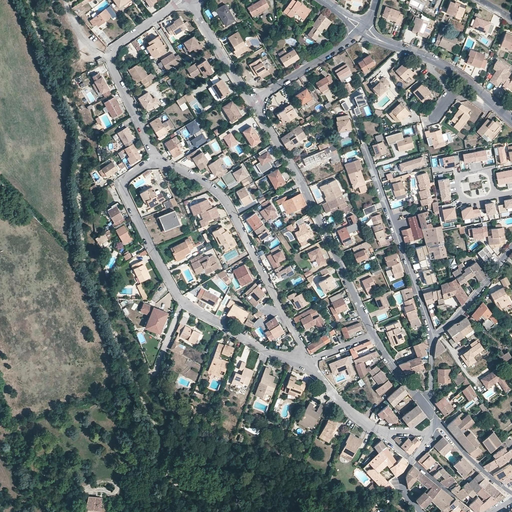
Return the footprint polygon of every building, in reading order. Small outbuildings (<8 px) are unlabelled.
[(113,0),(119,8),(131,0),(113,0)] [(269,6),(265,0),(261,0),(247,8),(252,16),(259,12),(260,14),(263,12),(262,11),(269,6)] [(301,6),(296,3),(292,0),(284,12),(293,18),(296,13),(305,19),(310,11),(302,5),(301,6)] [(81,2),(72,7),(75,11),(84,5),(81,2)] [(460,19),(465,9),(459,7),(458,9),(454,7),(455,4),(451,2),(446,14),(460,19)] [(228,9),(224,4),(216,9),(226,26),(235,20),(232,16),(235,13),(231,7),(228,9)] [(98,27),(111,18),(113,20),(117,16),(110,6),(90,20),(94,26),(96,24),(98,27)] [(400,25),(404,15),(400,13),(401,12),(387,7),(383,16),(397,22),(396,23),(400,25)] [(330,20),(327,18),(321,14),(313,26),(314,27),(308,34),(316,40),(319,35),(317,34),(320,31),(321,32),(324,28),(330,20)] [(175,23),(166,28),(170,35),(173,33),(175,35),(187,28),(180,17),(174,21),(175,23)] [(494,25),(477,18),(473,27),(490,34),(494,25)] [(427,22),(416,19),(415,22),(414,22),(413,22),(413,25),(414,25),(412,32),(418,34),(417,35),(427,38),(431,29),(426,27),(427,22)] [(440,44),(453,49),(457,40),(444,35),(446,31),(442,29),(436,44),(440,45),(440,44)] [(248,49),(237,32),(229,38),(236,50),(234,51),(237,56),(248,49)] [(297,38),(301,45),(305,42),(299,35),(297,38)] [(511,37),(505,35),(501,47),(511,50),(511,37)] [(146,48),(153,58),(166,50),(158,37),(149,43),(150,45),(146,48)] [(194,43),(191,38),(184,43),(189,52),(193,50),(195,53),(203,48),(200,44),(199,45),(196,41),(194,43)] [(139,45),(136,39),(131,42),(135,48),(139,45)] [(301,59),(296,50),(282,58),(288,67),(301,59)] [(471,63),(481,67),(484,68),(487,61),(483,59),(485,55),(471,50),(469,55),(470,55),(469,59),(467,58),(466,61),(471,62),(471,63)] [(182,61),(178,55),(175,57),(173,53),(161,61),(167,71),(182,61)] [(368,53),(362,57),(362,58),(357,62),(362,69),(367,65),(368,66),(374,62),(368,53)] [(254,69),(259,76),(260,76),(262,79),(271,74),(268,70),(267,71),(260,59),(250,65),(252,70),(254,69)] [(501,81),(504,83),(508,77),(511,73),(508,71),(503,68),(505,64),(498,59),(495,63),(493,68),(497,70),(498,71),(496,73),(495,72),(493,76),(493,78),(498,81),(501,81)] [(212,68),(207,60),(198,66),(197,63),(188,69),(193,78),(202,72),(206,78),(213,73),(211,69),(212,68)] [(134,77),(138,83),(141,81),(143,85),(154,78),(151,74),(148,75),(140,63),(128,70),(133,77),(134,77)] [(341,82),(345,80),(349,77),(352,75),(346,65),(335,72),(341,82)] [(413,73),(411,74),(411,75),(406,70),(407,69),(403,65),(394,72),(403,82),(408,78),(411,81),(416,76),(413,73)] [(105,97),(111,94),(110,91),(110,90),(103,77),(101,78),(99,74),(92,77),(95,81),(102,94),(103,94),(105,97)] [(320,90),(326,86),(333,82),(328,74),(325,76),(324,76),(315,82),(320,90)] [(221,76),(211,83),(214,88),(222,100),(232,93),(221,76)] [(498,85),(501,81),(498,81),(493,78),(493,76),(490,80),(498,85)] [(504,83),(502,85),(506,88),(507,87),(508,85),(511,87),(511,78),(511,79),(508,77),(504,83)] [(389,85),(389,83),(385,78),(382,78),(380,80),(381,81),(375,86),(375,85),(371,89),(379,98),(389,89),(387,87),(389,85)] [(347,96),(351,93),(347,84),(342,86),(347,96)] [(428,98),(430,95),(426,90),(422,85),(413,93),(425,107),(431,102),(428,98)] [(312,98),(307,90),(295,97),(301,105),(306,102),(312,98)] [(149,92),(138,98),(146,111),(160,103),(156,97),(153,99),(149,92)] [(195,99),(191,92),(184,97),(186,101),(188,104),(195,99)] [(353,99),(354,100),(355,105),(357,108),(354,109),(356,116),(361,114),(359,107),(367,104),(363,94),(355,97),(355,98),(353,99)] [(115,97),(104,103),(106,107),(102,109),(105,114),(109,112),(112,118),(123,112),(115,97)] [(186,101),(184,97),(177,101),(179,105),(185,102),(186,101)] [(315,103),(312,98),(306,102),(309,106),(315,103)] [(185,102),(179,105),(183,111),(188,107),(185,102)] [(243,118),(233,102),(224,107),(233,123),(243,118)] [(350,109),(345,102),(341,104),(345,111),(350,109)] [(282,118),(281,118),(285,124),(298,115),(291,105),(285,109),(286,110),(285,111),(280,114),(282,118)] [(410,115),(401,105),(389,115),(396,124),(400,123),(410,115)] [(464,106),(461,106),(458,110),(460,111),(452,122),(456,125),(454,128),(460,131),(470,117),(468,115),(470,111),(464,106)] [(374,107),(377,116),(383,111),(374,107)] [(339,132),(352,129),(350,119),(349,120),(348,115),(337,118),(338,122),(337,122),(339,132)] [(172,129),(167,121),(163,124),(159,117),(151,123),(159,136),(157,137),(160,141),(166,137),(164,134),(172,129)] [(194,121),(187,126),(192,135),(195,133),(198,138),(192,141),(196,147),(207,140),(203,134),(206,132),(203,128),(200,130),(194,121)] [(500,128),(494,123),(493,121),(491,123),(487,121),(477,133),(488,143),(493,141),(499,134),(498,133),(501,128),(500,128)] [(300,126),(281,139),(288,149),(289,148),(293,145),(307,136),(300,126)] [(262,141),(253,127),(245,132),(254,146),(262,141)] [(132,141),(135,140),(128,128),(118,134),(127,148),(134,144),(132,141)] [(445,146),(440,130),(429,133),(429,131),(425,132),(429,146),(433,145),(434,149),(445,146)] [(223,137),(230,147),(237,142),(231,132),(227,135),(225,132),(219,136),(220,139),(223,137)] [(390,146),(397,144),(396,140),(398,140),(397,137),(403,135),(402,132),(386,137),(390,146)] [(381,139),(380,135),(376,136),(378,143),(373,145),(377,155),(386,152),(382,140),(382,141),(381,139)] [(397,144),(399,148),(406,146),(407,149),(415,146),(411,136),(404,138),(403,135),(397,137),(398,140),(396,140),(397,144)] [(175,146),(171,140),(165,144),(174,158),(182,154),(180,150),(184,147),(181,142),(175,146)] [(334,143),(327,146),(327,148),(303,158),(306,166),(330,156),(338,152),(334,143)] [(143,159),(134,144),(127,148),(121,152),(123,156),(128,153),(131,158),(128,160),(131,166),(143,159)] [(271,159),(266,149),(259,153),(261,156),(258,158),(261,162),(257,164),(262,173),(272,167),(268,161),(271,159)] [(476,161),(480,160),(480,159),(484,158),(488,157),(486,149),(474,151),(476,161)] [(205,167),(209,165),(201,153),(198,156),(195,151),(187,156),(189,160),(193,157),(198,164),(199,163),(203,169),(205,167)] [(468,160),(476,159),(474,151),(463,153),(465,161),(468,160)] [(460,161),(459,154),(443,157),(445,166),(451,165),(456,164),(455,162),(460,161)] [(345,163),(349,173),(360,168),(362,168),(358,158),(357,159),(356,157),(352,158),(353,160),(345,163)] [(426,164),(423,157),(400,164),(402,171),(426,164)] [(209,165),(205,167),(208,171),(209,171),(211,170),(212,172),(215,176),(217,175),(219,179),(223,176),(229,173),(226,169),(224,170),(221,165),(223,164),(220,158),(209,165)] [(113,163),(103,169),(107,177),(118,171),(113,163)] [(235,173),(233,170),(229,173),(223,176),(229,185),(237,180),(238,182),(249,175),(244,167),(235,173)] [(360,168),(349,173),(354,187),(359,185),(363,184),(362,181),(365,180),(360,168)] [(511,180),(511,169),(497,172),(499,183),(511,180)] [(278,170),(268,176),(276,189),(286,184),(278,170)] [(421,199),(422,205),(425,204),(428,203),(433,202),(429,188),(431,187),(430,183),(431,183),(428,172),(417,175),(420,184),(422,183),(423,189),(421,190),(420,190),(422,199),(421,199)] [(401,175),(390,178),(392,184),(394,183),(396,190),(394,190),(396,196),(407,193),(401,175)] [(440,189),(451,187),(450,181),(449,177),(438,179),(440,189)] [(325,197),(327,202),(327,201),(342,195),(343,195),(335,179),(320,187),(322,191),(323,190),(327,189),(330,195),(326,197),(325,197)] [(473,197),(484,194),(482,187),(480,181),(470,184),(473,197)] [(363,184),(359,185),(362,192),(368,190),(366,183),(363,184)] [(89,189),(90,197),(100,191),(96,185),(89,189)] [(253,202),(245,187),(237,192),(245,206),(253,202)] [(451,187),(440,189),(442,200),(451,198),(451,194),(450,191),(451,191),(451,187)] [(145,193),(149,203),(152,209),(161,205),(158,199),(160,198),(157,192),(155,193),(153,190),(145,193)] [(306,204),(301,193),(284,201),(287,206),(285,208),(287,213),(306,204)] [(344,196),(343,194),(343,195),(342,195),(327,201),(327,202),(322,204),(326,212),(331,210),(332,211),(334,211),(342,208),(344,207),(346,212),(351,209),(349,205),(348,205),(344,196)] [(505,199),(506,203),(499,204),(500,211),(507,210),(506,207),(511,205),(511,198),(509,199),(505,199)] [(264,219),(265,220),(270,217),(271,220),(277,217),(274,212),(276,211),(273,206),(271,207),(270,205),(272,204),(269,199),(266,201),(261,204),(255,207),(264,219)] [(120,217),(124,215),(116,200),(107,204),(115,220),(120,217)] [(216,219),(221,217),(218,208),(214,209),(212,205),(211,206),(209,200),(192,207),(195,216),(202,214),(204,220),(201,221),(203,228),(211,225),(210,222),(216,219)] [(433,202),(428,203),(429,207),(434,207),(435,211),(440,211),(438,200),(435,201),(433,202)] [(486,203),(488,213),(496,212),(494,201),(489,202),(486,203)] [(366,214),(377,210),(375,203),(363,208),(366,214)] [(416,207),(418,214),(419,220),(422,228),(430,227),(425,204),(422,205),(416,207)] [(452,208),(451,204),(442,205),(445,223),(452,222),(457,221),(455,214),(454,207),(452,208)] [(481,214),(480,208),(473,209),(472,206),(470,206),(468,206),(462,210),(464,218),(481,214)] [(161,218),(164,227),(170,225),(172,230),(182,226),(177,212),(161,218)] [(246,219),(254,230),(263,224),(266,222),(265,220),(264,219),(261,221),(255,213),(246,219)] [(371,216),(373,220),(375,225),(372,226),(377,239),(378,238),(380,242),(381,245),(387,243),(386,239),(385,235),(386,235),(384,231),(386,230),(380,213),(371,216)] [(408,217),(409,223),(419,220),(418,214),(408,217)] [(358,226),(353,215),(348,218),(351,226),(353,228),(358,226)] [(115,220),(111,222),(119,236),(127,231),(120,217),(115,220)] [(309,232),(302,218),(296,222),(300,230),(295,233),(299,242),(313,236),(310,231),(309,232)] [(409,235),(410,241),(424,236),(422,228),(419,220),(409,223),(411,227),(413,234),(409,235)] [(271,234),(263,224),(254,230),(262,240),(271,234)] [(426,244),(428,252),(429,254),(430,259),(448,256),(443,229),(442,225),(430,227),(422,228),(424,236),(426,244)] [(504,228),(502,228),(498,229),(498,225),(495,226),(496,229),(492,230),(493,236),(488,237),(489,244),(494,243),(494,245),(501,244),(501,241),(506,241),(504,228)] [(353,228),(351,226),(347,228),(349,234),(359,229),(358,226),(353,228)] [(102,227),(93,232),(95,235),(104,230),(102,227)] [(401,229),(404,242),(410,241),(409,235),(413,234),(411,227),(401,229)] [(487,227),(469,230),(470,236),(473,236),(474,239),(488,237),(487,227)] [(214,233),(217,238),(219,237),(223,243),(227,251),(237,246),(231,235),(228,231),(226,232),(223,228),(214,233)] [(349,234),(347,228),(338,232),(345,247),(353,243),(349,234)] [(104,242),(113,238),(110,231),(97,238),(102,249),(107,247),(104,242)] [(233,234),(231,235),(237,246),(239,245),(233,234)] [(177,253),(174,254),(177,260),(185,255),(192,252),(191,251),(194,249),(189,239),(185,241),(186,243),(175,248),(177,253)] [(368,239),(352,247),(355,253),(353,254),(356,261),(366,257),(365,252),(364,250),(363,249),(371,246),(368,239)] [(428,252),(426,244),(415,247),(421,268),(428,266),(425,255),(429,254),(428,252)] [(272,252),(273,253),(280,249),(278,245),(269,250),(271,253),(272,252)] [(319,247),(307,252),(311,260),(315,258),(319,265),(326,262),(319,247)] [(492,257),(485,247),(478,252),(486,262),(492,257)] [(266,255),(274,269),(280,265),(278,261),(284,257),(280,249),(273,253),(272,252),(271,253),(266,255)] [(396,257),(398,256),(397,252),(385,256),(389,266),(391,265),(396,277),(404,274),(400,261),(398,261),(396,257)] [(130,253),(124,256),(127,261),(133,257),(130,253)] [(191,261),(193,264),(204,258),(202,255),(191,261)] [(193,264),(197,272),(201,269),(201,267),(205,265),(206,267),(208,268),(211,273),(219,269),(216,264),(218,263),(214,255),(209,257),(208,256),(204,258),(193,264)] [(144,266),(145,265),(143,262),(136,265),(138,268),(134,270),(141,284),(150,279),(148,274),(144,266)] [(467,280),(476,275),(473,271),(480,266),(477,262),(466,269),(468,271),(463,274),(467,280)] [(280,265),(274,269),(279,277),(287,272),(284,267),(282,264),(280,265)] [(289,264),(284,267),(287,272),(289,275),(294,272),(289,264)] [(468,271),(466,269),(463,264),(459,265),(461,270),(463,274),(468,271)] [(201,269),(197,272),(198,274),(203,272),(207,273),(207,275),(211,273),(208,268),(206,267),(205,265),(201,267),(201,269)] [(253,280),(245,265),(234,271),(242,286),(253,280)] [(380,266),(372,270),(374,276),(383,272),(380,266)] [(480,281),(484,280),(487,276),(480,266),(473,271),(476,275),(480,281)] [(319,271),(321,275),(328,271),(325,267),(319,271)] [(437,281),(433,269),(423,271),(424,277),(425,277),(427,284),(437,281)] [(324,292),(334,286),(330,280),(332,278),(328,271),(321,275),(323,279),(318,281),(324,292)] [(461,284),(466,281),(467,280),(463,274),(457,278),(461,284)] [(231,283),(227,275),(221,278),(227,285),(231,283)] [(510,283),(506,275),(501,278),(505,285),(510,283)] [(373,284),(370,277),(362,281),(369,295),(374,293),(370,285),(373,284)] [(441,285),(442,289),(444,299),(456,294),(462,305),(469,298),(462,287),(461,284),(457,278),(452,281),(445,284),(441,285)] [(256,307),(262,302),(261,301),(260,300),(261,299),(260,298),(265,293),(258,286),(255,288),(254,286),(250,290),(251,292),(250,293),(251,295),(254,298),(250,301),(256,307)] [(511,301),(504,286),(491,293),(500,308),(511,301)] [(405,292),(404,289),(401,290),(404,301),(408,299),(407,298),(414,295),(413,291),(406,294),(405,292)] [(437,306),(439,311),(447,310),(445,305),(444,299),(442,289),(437,291),(439,298),(437,299),(438,305),(437,305),(437,306)] [(205,290),(204,292),(200,291),(197,298),(214,307),(219,297),(205,290)] [(423,294),(428,307),(430,306),(429,303),(434,302),(433,300),(437,299),(439,298),(437,291),(423,294)] [(295,302),(299,309),(309,303),(303,292),(296,296),(294,293),(288,297),(290,300),(293,298),(295,302)] [(340,292),(329,297),(333,306),(329,307),(333,315),(333,314),(336,320),(339,319),(336,313),(341,310),(347,308),(340,292)] [(378,303),(380,308),(389,304),(385,295),(384,293),(376,297),(378,301),(378,303)] [(421,325),(416,310),(415,311),(414,308),(416,307),(413,298),(408,299),(404,301),(406,306),(404,306),(409,319),(410,318),(411,322),(413,328),(421,325)] [(227,314),(232,317),(233,315),(243,321),(248,312),(233,304),(234,302),(230,299),(227,306),(231,308),(227,314)] [(482,313),(486,317),(487,317),(488,316),(489,314),(489,313),(490,313),(492,311),(484,301),(472,315),(477,319),(482,313)] [(147,327),(156,331),(156,329),(162,331),(169,314),(145,304),(141,313),(151,317),(147,327)] [(306,330),(316,325),(318,329),(324,326),(319,316),(313,319),(311,316),(317,313),(314,308),(294,318),(296,323),(301,320),(306,330)] [(489,314),(495,323),(499,320),(492,311),(490,313),(489,313),(489,314)] [(488,316),(487,317),(483,323),(488,329),(495,323),(489,314),(488,316)] [(266,320),(264,315),(261,318),(256,323),(254,325),(256,328),(262,325),(270,341),(276,338),(275,336),(284,331),(276,317),(266,323),(265,321),(266,320)] [(454,323),(459,330),(471,322),(467,316),(457,322),(454,323)] [(185,326),(185,325),(188,319),(183,317),(180,324),(181,324),(185,326)] [(387,332),(389,338),(392,336),(395,345),(405,341),(399,328),(401,326),(399,322),(387,327),(388,332),(387,332)] [(450,341),(452,344),(456,341),(461,337),(475,327),(471,322),(459,330),(452,336),(453,338),(450,341)] [(347,327),(342,329),(346,339),(350,337),(349,334),(362,329),(360,323),(347,328),(347,327)] [(447,329),(452,336),(459,330),(454,323),(447,329)] [(177,331),(180,333),(181,334),(188,338),(188,340),(194,343),(196,337),(198,338),(200,333),(185,325),(185,326),(181,324),(177,331)] [(308,347),(309,348),(307,349),(310,354),(331,341),(327,335),(308,347)] [(435,344),(435,356),(445,349),(437,338),(435,344)] [(460,355),(468,368),(477,363),(474,357),(485,350),(480,343),(479,344),(476,340),(470,344),(472,348),(460,355)] [(175,341),(171,349),(181,354),(184,349),(179,346),(180,343),(178,342),(175,341)] [(354,360),(358,358),(356,353),(373,346),(370,341),(349,350),(352,355),(354,360)] [(418,359),(399,367),(406,376),(424,368),(421,358),(427,355),(422,344),(422,343),(421,344),(414,347),(418,359)] [(220,345),(210,371),(225,377),(226,374),(222,372),(223,369),(224,368),(228,369),(231,361),(219,357),(223,348),(224,346),(220,345)] [(226,345),(226,347),(225,348),(223,355),(228,357),(229,355),(232,356),(235,349),(226,345)] [(504,360),(511,356),(507,350),(500,354),(504,360)] [(379,355),(376,351),(358,358),(354,360),(354,362),(361,378),(369,372),(371,370),(369,367),(366,369),(363,362),(379,356),(379,355)] [(354,360),(352,355),(341,360),(342,361),(338,362),(338,361),(330,364),(332,368),(331,368),(333,373),(337,372),(342,370),(341,370),(347,368),(348,370),(350,375),(354,374),(350,363),(354,362),(354,360)] [(237,374),(233,383),(238,385),(243,387),(244,384),(249,386),(255,372),(246,368),(247,364),(243,363),(240,371),(244,372),(243,376),(237,374)] [(381,371),(377,366),(371,370),(369,372),(373,377),(381,386),(378,389),(376,390),(380,395),(392,386),(381,371)] [(273,370),(268,368),(257,395),(266,399),(268,394),(274,396),(278,385),(274,383),(277,377),(271,375),(273,370)] [(450,368),(437,368),(437,382),(450,381),(450,368)] [(498,369),(483,379),(489,388),(493,386),(489,381),(496,376),(506,390),(511,387),(498,369)] [(451,377),(456,384),(461,379),(465,376),(461,370),(451,377)] [(291,375),(287,386),(291,387),(288,393),(296,396),(298,392),(302,394),(304,390),(305,391),(308,383),(303,381),(302,385),(295,383),(297,377),(291,375)] [(360,386),(364,383),(360,378),(356,381),(360,386)] [(466,396),(468,400),(476,393),(469,383),(466,385),(461,389),(466,396)] [(409,394),(403,386),(388,400),(397,412),(400,410),(396,406),(409,394)] [(436,404),(438,407),(447,400),(442,394),(434,401),(436,404)] [(447,400),(438,407),(441,410),(444,414),(452,407),(447,400)] [(485,411),(488,408),(483,402),(479,404),(483,409),(482,410),(483,412),(485,411)] [(310,403),(300,421),(310,426),(311,425),(315,427),(326,407),(322,405),(317,412),(315,411),(312,409),(313,407),(315,405),(310,403)] [(392,411),(388,406),(378,414),(382,419),(384,417),(392,411)] [(426,416),(417,406),(401,418),(410,429),(426,416)] [(398,419),(392,411),(384,417),(388,422),(394,423),(398,419)] [(453,432),(456,436),(462,431),(474,420),(468,412),(466,415),(461,418),(458,414),(447,425),(453,432)] [(331,442),(335,433),(334,432),(337,426),(339,423),(331,419),(321,437),(331,442)] [(310,426),(300,421),(298,423),(308,429),(310,426)] [(470,453),(474,456),(481,449),(477,444),(482,440),(488,447),(492,444),(490,441),(497,435),(493,430),(485,437),(482,434),(476,439),(470,432),(466,435),(460,440),(465,447),(470,453)] [(456,436),(460,440),(466,435),(462,431),(456,436)] [(351,434),(346,442),(349,443),(347,446),(346,445),(342,454),(346,456),(347,454),(353,457),(359,446),(360,447),(364,440),(359,437),(359,438),(351,434)] [(488,447),(490,451),(495,447),(501,441),(499,439),(497,435),(490,441),(492,444),(488,447)] [(443,436),(434,445),(443,454),(450,447),(452,445),(443,436)] [(504,439),(501,441),(507,449),(509,448),(511,446),(511,442),(507,436),(504,439)] [(401,447),(410,455),(416,447),(417,448),(421,442),(415,438),(411,442),(408,438),(401,447)] [(363,469),(380,486),(383,485),(385,488),(396,491),(389,481),(388,481),(379,472),(387,464),(396,476),(403,471),(408,462),(402,457),(397,462),(382,441),(381,440),(374,446),(379,453),(363,469)] [(459,452),(452,445),(450,447),(456,454),(459,452)] [(487,467),(489,470),(499,464),(499,465),(506,461),(509,457),(511,454),(511,452),(509,448),(507,449),(504,451),(499,455),(484,465),(487,467)] [(438,462),(427,451),(422,456),(418,459),(427,467),(433,463),(434,465),(438,462)] [(462,455),(453,463),(457,467),(456,468),(463,475),(473,466),(468,461),(462,455)] [(441,465),(438,462),(434,465),(433,467),(436,470),(441,465)] [(511,474),(511,473),(511,465),(511,463),(493,473),(497,477),(501,480),(502,480),(511,474)] [(406,477),(408,486),(411,481),(414,478),(415,476),(417,478),(418,479),(423,483),(425,485),(426,486),(425,487),(422,491),(415,498),(421,505),(425,504),(428,500),(440,487),(435,482),(425,474),(413,465),(408,470),(406,477)] [(433,467),(429,470),(436,477),(441,472),(446,477),(451,474),(442,465),(437,470),(436,470),(433,467)] [(462,486),(469,492),(472,495),(477,491),(484,497),(492,503),(497,500),(491,494),(483,486),(479,482),(484,477),(481,474),(479,472),(468,481),(467,480),(462,486)] [(446,477),(440,480),(444,484),(447,486),(454,480),(455,479),(454,478),(451,474),(446,477)] [(511,481),(511,475),(511,474),(502,480),(504,482),(507,485),(511,481)] [(489,486),(491,483),(489,481),(484,477),(479,482),(483,486),(485,484),(489,486)] [(457,484),(451,489),(462,497),(469,492),(462,486),(459,482),(457,484)] [(491,494),(496,488),(491,483),(489,486),(485,484),(483,486),(491,494)] [(441,487),(440,487),(428,500),(430,502),(432,500),(441,508),(443,507),(445,505),(454,498),(441,487)] [(491,494),(497,500),(505,495),(496,488),(491,494)] [(477,496),(475,497),(472,500),(469,503),(479,511),(484,508),(479,503),(480,502),(477,499),(479,497),(477,496)] [(455,497),(454,498),(445,505),(449,509),(457,502),(459,500),(455,497)] [(492,503),(484,497),(481,499),(479,497),(477,499),(480,502),(479,503),(484,508),(492,503)] [(465,511),(471,511),(472,511),(469,509),(469,508),(461,500),(460,501),(459,500),(457,502),(465,511)] [(99,511),(100,511),(101,502),(87,501),(85,508),(84,511),(83,511),(99,511)] [(460,511),(465,511),(457,502),(449,509),(451,511),(454,511),(458,509),(460,511)]
